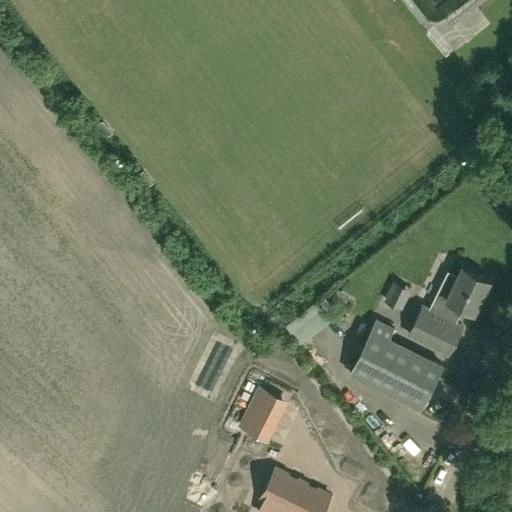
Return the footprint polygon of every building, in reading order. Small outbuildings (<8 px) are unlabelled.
[(409,333),(449,352),(463,323),(456,320),(463,306),(474,311),(489,278),(463,265),(458,276),(449,271),(431,308),(423,304),(409,333)] [(405,317),(411,289),(400,287),(395,314),(405,317)] [(372,327),(350,370),(421,406),(442,363),(372,327)] [(290,451),(301,431),(280,419),(269,440),(290,451)] [(289,472),(275,465),(260,496),(263,497),(256,511),(286,511),(288,510),(292,511),(320,511),(330,493),(316,486),(315,487),(307,483),(308,482),(297,476),(296,478),(289,474),(289,472)]
